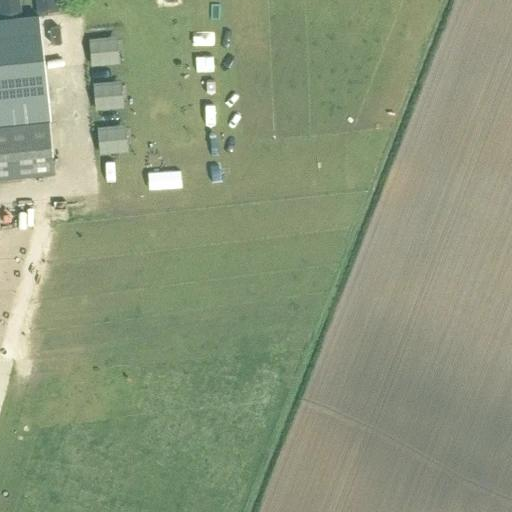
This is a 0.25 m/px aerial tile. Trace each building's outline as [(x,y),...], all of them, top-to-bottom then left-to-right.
[(0,0),(0,10),(1,17),(22,14),(20,0),(0,0)] [(36,0),(38,12),(59,10),(58,0),(36,0)] [(0,125),(50,121),(39,16),(0,19),(0,125)] [(82,31),(70,31),(70,47),(82,47),(82,31)] [(0,182),(56,176),(50,123),(0,127),(0,182)] [(88,215),(77,216),(77,232),(105,231),(104,208),(88,209),(88,215)] [(103,234),(102,243),(122,245),(122,237),(103,234)]
